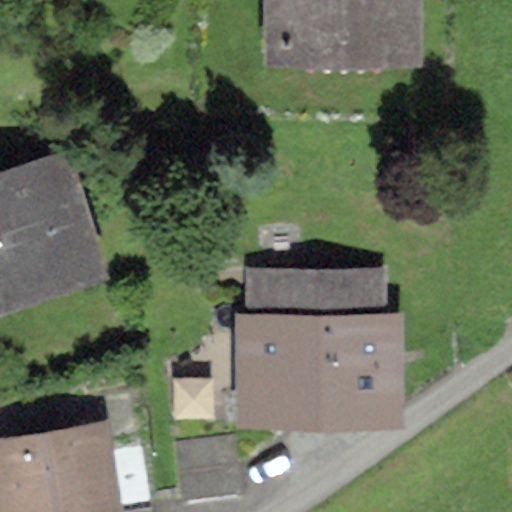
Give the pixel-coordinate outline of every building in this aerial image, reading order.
[(284,0),(285,30),(406,30),(406,0),(284,0)] [(0,163),(0,276),(88,250),(56,146),(0,163)] [(259,266),(259,390),(385,389),(384,311),(377,311),(377,265),(259,266)] [(177,428),(184,488),(244,481),(236,421),(177,428)] [(2,439),(13,511),(20,511),(151,490),(142,435),(99,441),(96,423),(2,439)]
